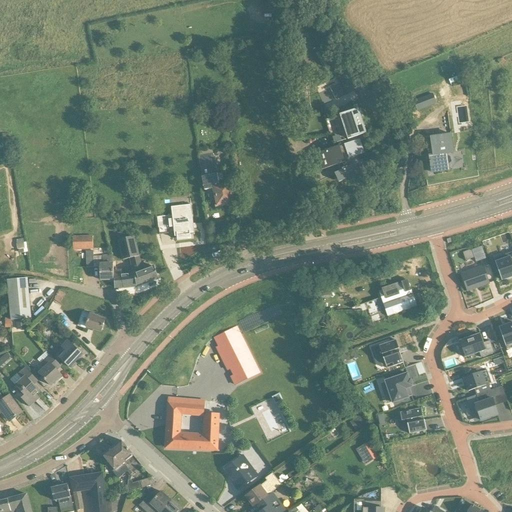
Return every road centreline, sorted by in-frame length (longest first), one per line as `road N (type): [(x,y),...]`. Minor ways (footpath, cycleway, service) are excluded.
road 1 (secondary): [(142,343),(187,298),(241,267),(408,230)]
road 2 (unclassified): [(408,230),(393,144),(308,0)]
road 3 (residential): [(142,343),(124,338),(58,412),(0,451)]
road 4 (residential): [(211,511),(111,413)]
road 5 (residential): [(0,487),(61,459),(111,413)]
road 6 (residential): [(453,314),(431,354),(456,430)]
road 7 (secondary): [(0,470),(44,446),(97,399)]
road 8 (track): [(124,338),(109,295),(37,276)]
